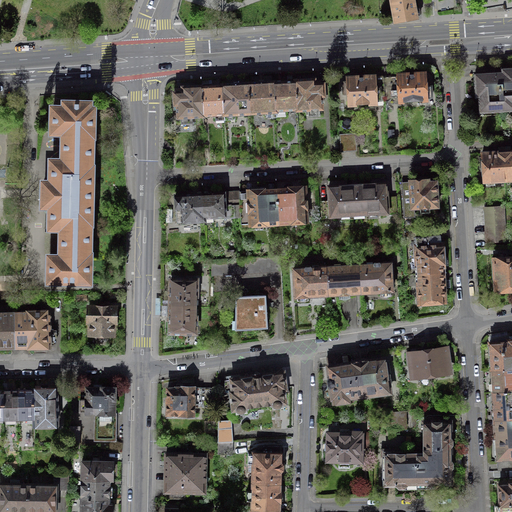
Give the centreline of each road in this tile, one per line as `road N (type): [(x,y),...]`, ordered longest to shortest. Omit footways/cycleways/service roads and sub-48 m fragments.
road 1 (primary): [(148,59),(511,34)]
road 2 (residential): [(144,175),(457,157)]
road 3 (residential): [(144,175),(142,367)]
road 4 (residential): [(478,507),(467,323)]
road 5 (residential): [(478,507),(302,509)]
road 6 (residential): [(142,367),(307,346)]
road 7 (residential): [(302,509),(307,346)]
road 8 (residential): [(307,346),(467,323)]
road 9 (primary): [(0,68),(148,59)]
road 10 (residential): [(142,367),(138,511)]
road 11 (residential): [(142,367),(0,367)]
